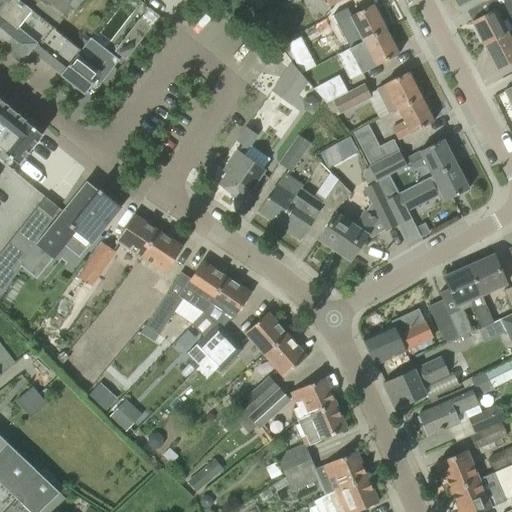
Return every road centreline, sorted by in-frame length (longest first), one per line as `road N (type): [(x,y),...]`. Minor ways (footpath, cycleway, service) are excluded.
road 1 (residential): [(329,316),(172,194),(173,176),(222,98),(215,67),(185,56),(170,62),(111,137),(96,143),(76,139),(0,80)]
road 2 (residential): [(416,511),(329,316)]
road 3 (residential): [(329,316),(511,214)]
road 4 (residential): [(511,170),(424,0)]
